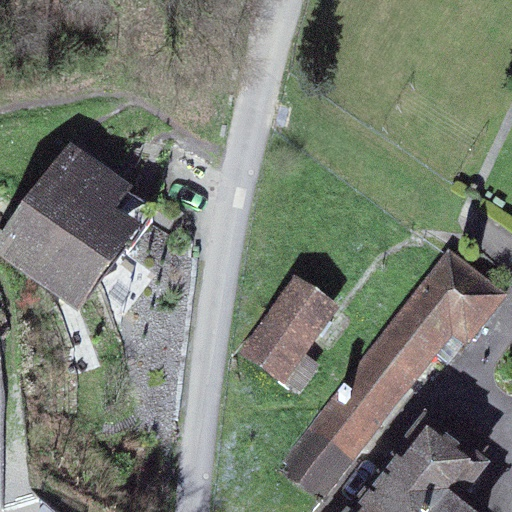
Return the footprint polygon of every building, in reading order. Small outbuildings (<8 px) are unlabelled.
[(74,161),(11,245),(82,297),(120,245),(130,252),(153,220),(74,161)] [(450,260),(416,304),(451,331),(466,343),(500,299),(450,260)] [(281,381),(331,316),(299,291),(249,356),(281,381)] [(416,304),(341,398),(376,426),(451,331),(416,304)] [(313,511),(380,429),(376,426),(341,398),(250,511),(313,511)] [(427,435),(364,511),(463,511),(455,505),(478,476),(427,435)]
